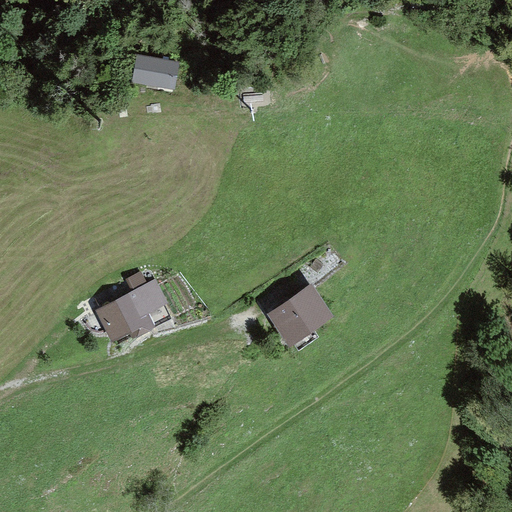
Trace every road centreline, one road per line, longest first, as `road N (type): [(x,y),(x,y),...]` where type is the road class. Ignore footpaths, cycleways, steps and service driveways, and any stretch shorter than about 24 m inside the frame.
road 1 (track): [(157,511),(427,315),(478,252)]
road 2 (track): [(180,340),(0,396)]
